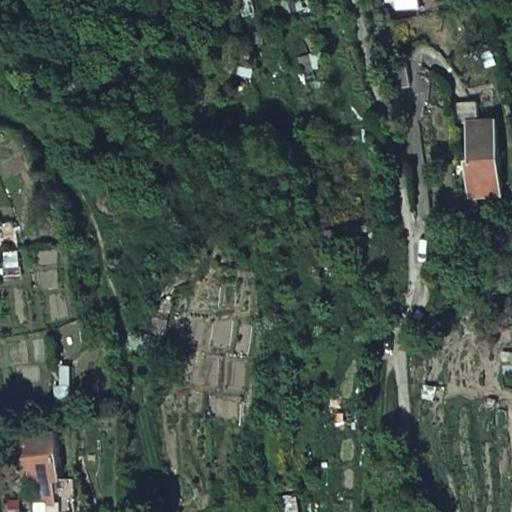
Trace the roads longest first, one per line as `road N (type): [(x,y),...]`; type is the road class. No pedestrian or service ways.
road 1 (residential): [(354,0),(416,251),(414,289),(396,335),(397,384),(413,467),(437,511)]
road 2 (track): [(0,112),(29,126),(80,191),(161,511)]
